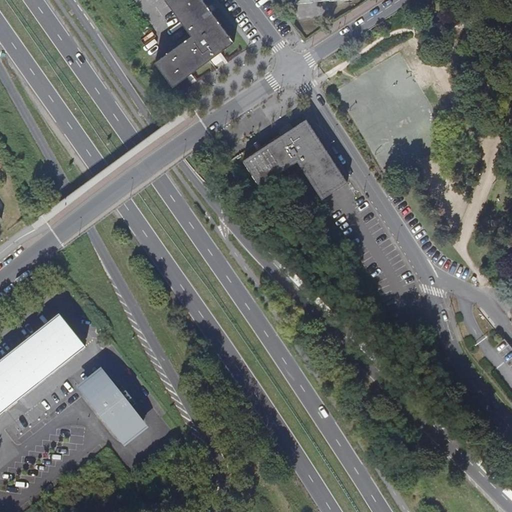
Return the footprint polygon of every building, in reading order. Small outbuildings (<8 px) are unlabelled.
[(233,43),(202,0),(164,0),(190,36),(155,63),(172,87),(187,77),(209,61),(208,59),(219,51),(220,53),(233,43)] [(213,66),(222,61),(218,55),(210,61),(213,66)] [(307,118),(243,160),(257,181),(266,175),(270,179),(297,161),(322,198),(347,182),(307,118)] [(260,185),(270,179),(266,175),(257,181),(260,185)] [(0,414),(85,347),(61,317),(0,364),(0,414)] [(494,346),(511,368),(511,347),(504,338),(494,346)] [(106,376),(84,393),(121,440),(142,423),(130,408),(126,404),(132,399),(126,392),(120,397),(117,392),(118,392),(106,376)]
